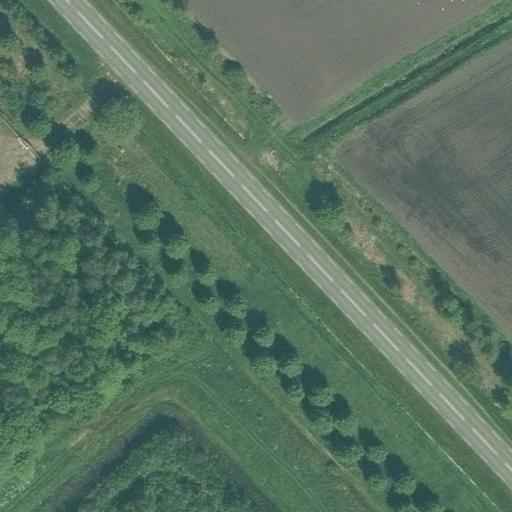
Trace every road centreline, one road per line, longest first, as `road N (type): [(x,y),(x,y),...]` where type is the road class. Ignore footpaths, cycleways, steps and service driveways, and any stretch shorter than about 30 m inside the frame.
road 1 (primary): [(511,472),(64,0)]
road 2 (track): [(511,385),(145,0)]
